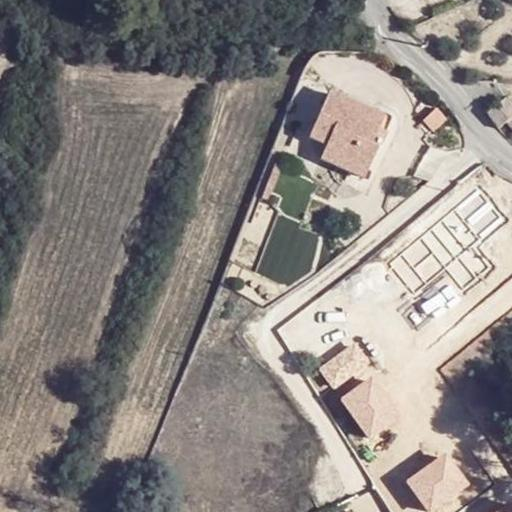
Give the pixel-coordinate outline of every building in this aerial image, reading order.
[(308,137),(325,145),(370,165),(379,142),(372,140),(377,129),(382,117),(327,93),(308,137)] [(486,115),(498,129),(502,125),(511,115),(511,108),(503,99),(486,115)] [(443,121),(434,111),(422,122),(432,133),(443,121)] [(384,133),(377,129),(372,140),(379,142),(384,133)] [(364,179),(370,165),(325,145),(318,159),(364,179)]
